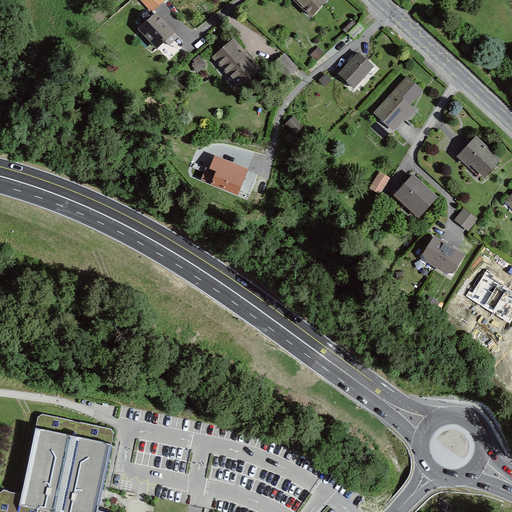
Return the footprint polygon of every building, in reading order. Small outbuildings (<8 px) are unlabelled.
[(140,0),(150,12),(163,0),(140,0)] [(331,1),(330,0),(293,0),(314,19),(331,1)] [(177,35),(157,13),(138,29),(158,52),(177,35)] [(360,22),(349,31),(355,39),(366,30),(360,22)] [(236,40),(213,58),(244,96),(267,78),(236,40)] [(320,48),(311,55),(317,61),(325,54),(320,48)] [(194,66),(197,71),(207,64),(199,54),(193,60),(194,66)] [(288,54),(277,63),(287,76),(298,68),(288,54)] [(360,55),(341,76),(356,90),(376,69),(360,55)] [(409,78),(374,114),(394,135),(417,112),(412,106),(424,93),(409,78)] [(503,162),(478,138),(459,159),(484,182),(503,162)] [(251,171),(217,156),(206,181),(240,196),(251,171)] [(380,170),(369,187),(380,192),(391,177),(380,170)] [(440,199),(415,176),(397,196),(422,219),(440,199)] [(468,208),(458,219),(470,230),(480,219),(468,208)] [(466,255),(436,237),(424,258),(454,276),(466,255)] [(511,304),(482,280),(465,302),(504,332),(511,321),(511,304)] [(431,295),(425,304),(435,311),(441,301),(431,295)] [(43,414),(37,417),(22,493),(3,489),(0,491),(0,511),(102,511),(99,511),(114,434),(111,429),(43,414)]
